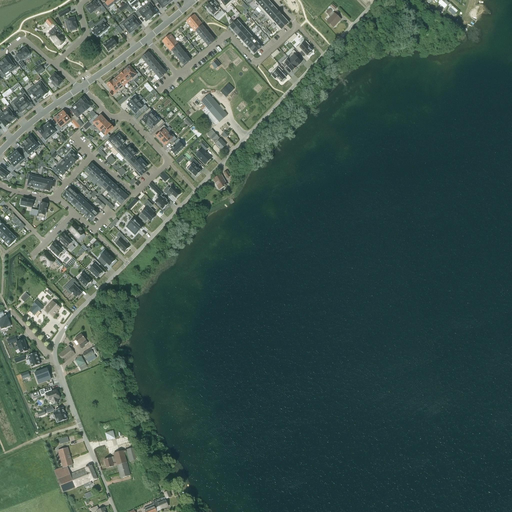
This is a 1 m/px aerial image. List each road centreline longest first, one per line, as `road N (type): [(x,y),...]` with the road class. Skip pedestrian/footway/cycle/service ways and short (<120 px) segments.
road 1 (residential): [(56,362),(55,347),(73,316),(376,0)]
road 2 (residential): [(56,196),(91,157),(133,194),(167,162),(125,116),(110,118),(81,86)]
road 3 (residential): [(115,511),(56,362)]
road 4 (residential): [(274,0),(296,26),(259,60),(231,36),(219,40)]
